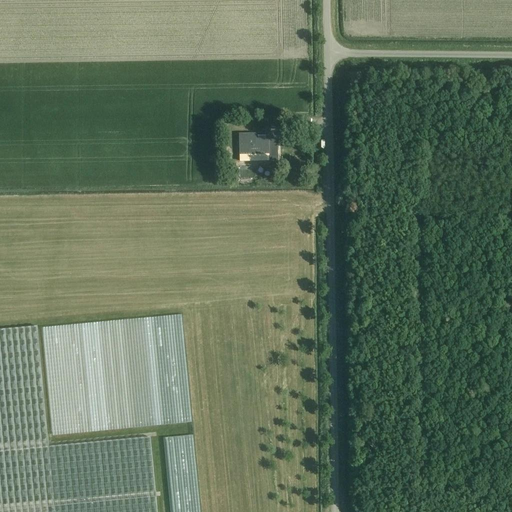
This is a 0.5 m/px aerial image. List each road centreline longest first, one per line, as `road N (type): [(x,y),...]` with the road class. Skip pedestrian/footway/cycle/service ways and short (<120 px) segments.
road 1 (unclassified): [(335,511),(327,53)]
road 2 (unclassified): [(327,53),(511,55)]
